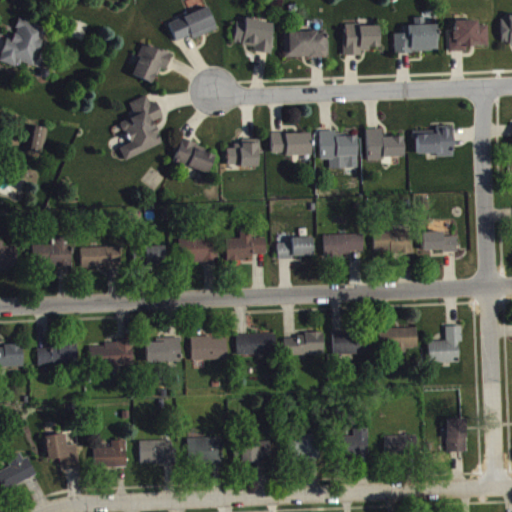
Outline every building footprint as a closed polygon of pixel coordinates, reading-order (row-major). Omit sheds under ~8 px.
[(169,28),(177,47),(192,42),(193,45),(218,36),(209,13),(169,28)] [(8,44),(0,65),(0,66),(18,74),(21,68),(34,73),(48,34),(20,23),(12,46),(8,44)] [(511,23),(502,24),(502,50),(511,49),(511,23)] [(272,59),(275,27),(246,24),(246,28),(237,27),(235,49),(255,52),(255,58),(272,59)] [(489,31),(479,31),(479,26),(457,26),(457,37),(450,38),(451,58),(468,57),(468,52),(490,51),(489,31)] [(344,62),(363,61),(363,55),(380,54),(380,31),(349,31),(350,40),(344,41),(344,62)] [(327,38),(285,38),(286,64),(328,64),(327,38)] [(173,61),(146,49),(132,80),(154,90),(161,74),(166,76),(173,61)] [(164,151),(154,127),(163,123),(157,107),(151,110),(148,102),(131,108),(136,122),(122,127),(131,150),(121,154),(125,165),(164,151)] [(48,133),(28,132),(27,158),(46,159),(48,133)] [(416,160),(439,160),(439,163),(454,162),(453,132),(437,132),(437,136),(416,137),(416,160)] [(404,164),(404,143),(383,143),(383,135),(367,135),(368,165),(404,164)] [(359,174),(358,142),(337,142),(337,136),(321,137),(321,165),(330,165),(331,175),(359,174)] [(312,160),(311,138),(272,140),(273,162),(312,160)] [(209,179),(215,161),(196,154),(197,149),(182,144),(174,167),(209,179)] [(259,172),(259,150),(229,149),(229,172),(259,172)] [(413,260),(413,237),(376,236),(376,259),(413,260)] [(458,257),(458,242),(444,242),(444,237),(422,238),(423,258),(458,257)] [(268,263),(267,243),(254,244),(254,238),(241,238),(241,245),(227,245),(228,265),(268,263)] [(325,263),(351,262),(351,257),(364,257),(364,240),(325,241),(325,263)] [(314,263),(313,243),(279,245),(279,264),(314,263)] [(218,267),(219,245),(175,244),(174,267),(218,267)] [(73,271),(72,245),(57,246),(57,250),(34,251),(35,273),(73,271)] [(0,274),(18,274),(17,252),(5,252),(4,247),(0,246),(0,274)] [(165,252),(146,252),(146,262),(140,263),(140,271),(166,270),(165,252)] [(121,253),(82,254),(83,273),(122,272),(121,253)] [(430,369),(460,368),(459,348),(463,348),(463,332),(446,333),(447,347),(429,347),(430,369)] [(380,335),(381,358),(407,357),(407,354),(419,354),(418,334),(380,335)] [(371,359),(370,337),(333,339),(334,361),(371,359)] [(277,359),(277,340),(237,341),(238,360),(277,359)] [(324,340),(285,341),(285,362),(325,361),(324,340)] [(228,342),(192,344),(193,366),(228,365),(228,342)] [(182,367),(181,344),(166,344),(166,348),(146,349),(147,368),(182,367)] [(134,348),(92,349),(93,372),(134,371),(134,348)] [(78,370),(78,350),(41,351),(42,371),(78,370)] [(23,352),(0,353),(0,372),(24,372),(23,352)] [(467,458),(466,424),(446,425),(447,458),(467,458)] [(354,442),(339,443),(340,465),(370,464),(369,433),(354,434),(354,442)] [(80,474),(78,450),(67,451),(66,439),(47,442),(50,466),(61,464),(63,476),(80,474)] [(292,466),(319,465),(318,441),(292,441),(292,466)] [(418,441),(384,442),(385,462),(419,461),(418,441)] [(188,444),(189,470),(224,469),(222,443),(188,444)] [(112,454),(95,454),(95,473),(128,473),(127,446),(112,446),(112,454)] [(141,447),(141,470),(174,470),(173,446),(141,447)] [(272,448),(237,448),(237,469),(272,468),(272,448)] [(37,482),(25,457),(8,466),(12,473),(0,478),(0,490),(4,498),(37,482)]
